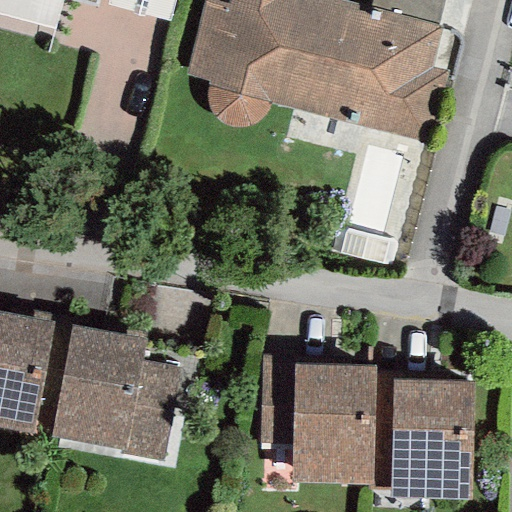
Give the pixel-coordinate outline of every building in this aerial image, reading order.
[(0,0),(0,15),(53,30),(61,0),(0,0)] [(168,22),(174,0),(106,0),(105,6),(168,22)] [(428,144),(447,72),(429,67),(441,27),(436,26),(368,9),(333,0),(227,0),(226,5),(207,0),(203,0),(184,75),(208,81),(207,86),(206,95),(207,103),(209,111),(215,119),(223,125),(232,128),(239,128),(247,127),(255,123),(260,119),(265,113),(268,107),(269,102),(428,144)] [(370,0),(368,9),(436,26),(442,0),(370,0)] [(210,296),(148,285),(143,314),(155,316),(152,336),(201,344),(210,296)] [(54,323),(0,312),(0,429),(32,436),(54,323)] [(145,340),(71,326),(50,438),(118,451),(118,455),(162,463),(180,368),(141,361),(145,340)] [(260,445),(292,445),(293,367),(293,357),(260,357),(260,445)] [(372,484),(374,368),(293,367),(292,445),(291,482),(372,484)] [(469,499),(471,382),(391,380),(389,498),(469,499)]
